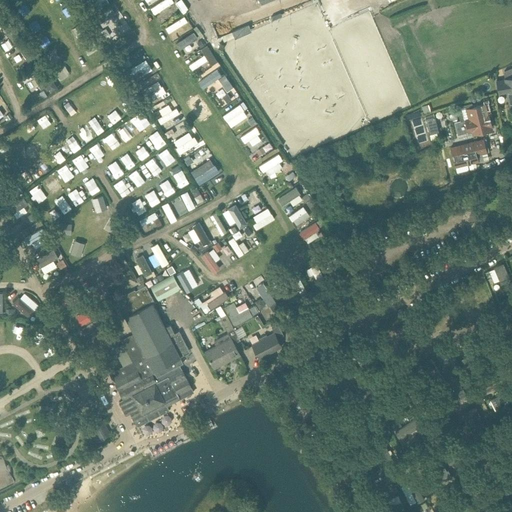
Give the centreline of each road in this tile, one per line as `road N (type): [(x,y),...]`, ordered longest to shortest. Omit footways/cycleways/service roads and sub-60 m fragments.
road 1 (unclassified): [(217,397),(511,244)]
road 2 (unknown): [(481,511),(362,321)]
road 3 (unknown): [(0,133),(79,71),(55,3)]
road 4 (unknown): [(293,233),(214,279),(173,234)]
road 5 (unknown): [(41,294),(173,234)]
road 6 (unclassified): [(0,510),(119,446)]
